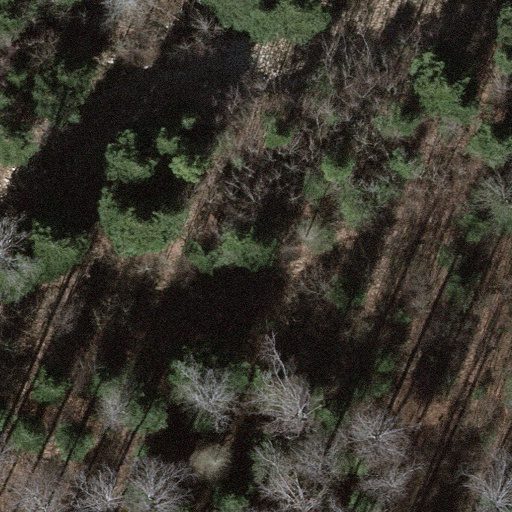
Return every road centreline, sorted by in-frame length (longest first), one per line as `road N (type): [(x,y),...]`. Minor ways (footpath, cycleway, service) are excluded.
road 1 (track): [(0,295),(272,264),(511,179)]
road 2 (track): [(439,0),(139,95),(0,205)]
